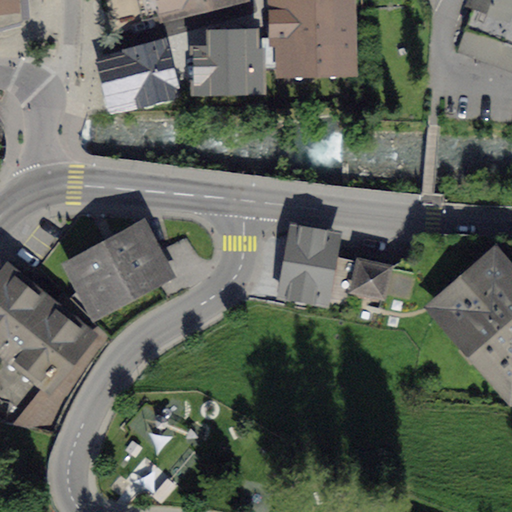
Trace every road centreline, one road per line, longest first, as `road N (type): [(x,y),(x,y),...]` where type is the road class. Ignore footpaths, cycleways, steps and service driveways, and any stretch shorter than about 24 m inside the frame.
road 1 (residential): [(245,201),(231,282),(121,360),(75,433),(68,471),(79,511)]
road 2 (tertiary): [(511,223),(245,201)]
road 3 (tertiary): [(245,201),(44,187)]
